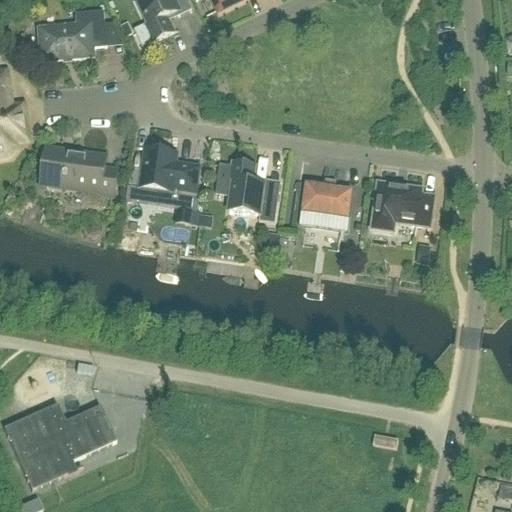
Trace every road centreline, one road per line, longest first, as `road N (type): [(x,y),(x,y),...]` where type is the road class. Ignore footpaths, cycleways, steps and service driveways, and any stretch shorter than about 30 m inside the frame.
road 1 (residential): [(151,97),(151,110),(182,130),(485,175)]
road 2 (unclassified): [(438,511),(471,352),(485,175)]
road 3 (residential): [(316,0),(176,67),(150,87),(151,97)]
road 4 (unclassified): [(485,175),(471,0)]
